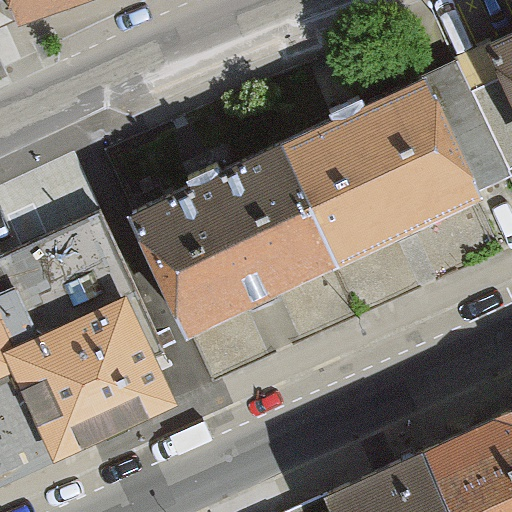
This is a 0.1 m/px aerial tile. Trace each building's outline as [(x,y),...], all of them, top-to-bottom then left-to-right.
[(11,0),(18,18),(66,0),(11,0)] [(511,36),(488,48),(511,99),(511,36)] [(511,99),(488,48),(454,64),(504,171),(511,167),(511,99)] [(504,171),(454,64),(425,77),(479,193),(508,180),(504,171)] [(425,77),(135,214),(189,329),(261,295),(334,261),(404,228),(479,193),(425,77)] [(132,297),(94,212),(0,253),(0,333),(8,351),(15,368),(52,450),(112,424),(175,396),(132,297)] [(8,351),(0,333),(0,473),(52,450),(15,368),(8,351)] [(511,511),(511,409),(422,450),(449,511),(511,511)] [(449,511),(422,450),(399,460),(325,493),(333,511),(449,511)] [(333,511),(325,493),(282,511),(333,511)]
